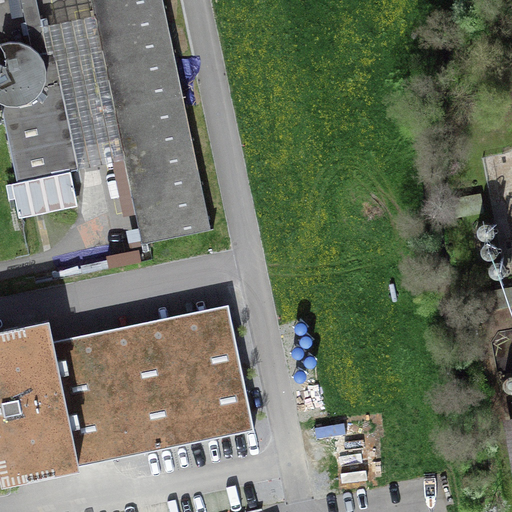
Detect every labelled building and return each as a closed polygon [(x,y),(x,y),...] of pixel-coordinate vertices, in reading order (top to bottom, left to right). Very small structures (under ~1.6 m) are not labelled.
[(18,0),(29,47),(20,43),(9,42),(0,44),(0,48),(2,52),(4,60),(4,67),(0,65),(0,110),(15,183),(78,170),(53,52),(45,53),(33,0),(18,0)] [(88,0),(139,245),(212,230),(211,227),(208,227),(160,0),(88,0)] [(476,223),(478,226),(480,228),(482,229),(485,230),(488,230),(491,228),(493,226),(494,223),(494,220),(494,217),(492,215),(490,213),(487,212),(484,212),(481,213),(479,214),(477,217),(476,220),(476,223)] [(481,243),(482,246),(484,248),(487,250),(489,250),(492,250),(495,248),(497,246),(499,244),(499,241),(498,238),(497,235),(494,233),(492,232),(489,232),(486,233),(483,235),(482,237),(481,240),(481,243)] [(491,264),(492,267),(494,269),(496,270),(499,271),(502,271),(505,269),(507,267),(508,265),(509,262),(508,259),(506,256),(504,254),(501,253),(498,253),(495,254),(493,256),(491,258),(490,261),(491,264)] [(52,342),(77,464),(252,429),(227,307),(52,342)] [(48,326),(0,335),(0,477),(2,488),(78,473),(77,464),(52,342),(48,326)] [(502,381),(503,384),(505,386),(508,387),(511,388),(511,387),(511,369),(510,370),(507,371),(505,373),(503,375),(502,378),(502,381)]
